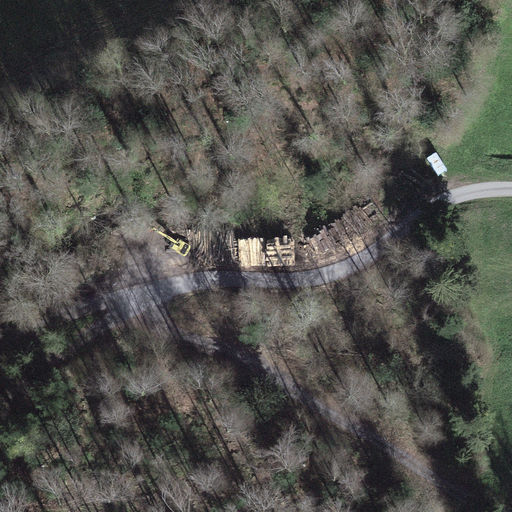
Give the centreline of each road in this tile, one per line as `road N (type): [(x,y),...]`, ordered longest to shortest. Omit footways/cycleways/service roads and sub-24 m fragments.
road 1 (track): [(511,511),(238,347),(159,321),(128,297)]
road 2 (track): [(128,297),(228,270),(310,270),(487,185),(511,184)]
road 3 (track): [(0,414),(27,377),(128,297)]
road 4 (track): [(0,350),(22,327),(93,294),(128,297)]
